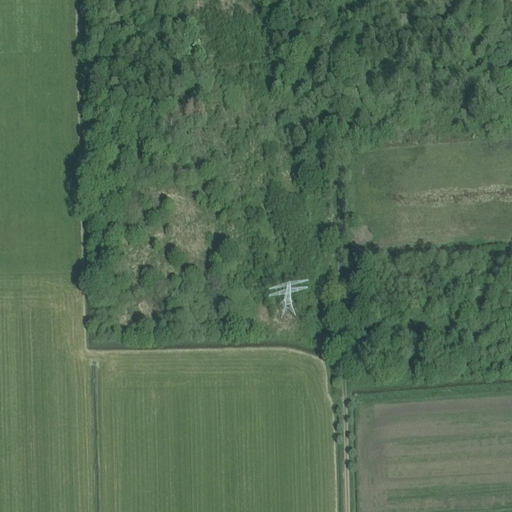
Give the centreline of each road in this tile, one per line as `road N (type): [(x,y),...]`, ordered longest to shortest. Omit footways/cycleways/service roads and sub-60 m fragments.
road 1 (track): [(347,511),(334,0)]
road 2 (track): [(511,388),(344,401)]
